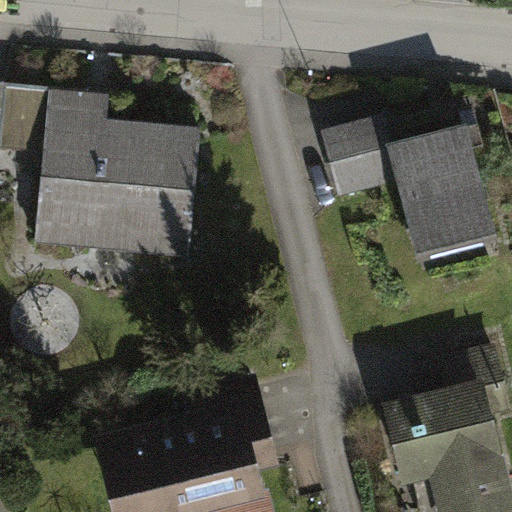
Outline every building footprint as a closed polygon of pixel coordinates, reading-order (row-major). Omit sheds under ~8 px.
[(109,88),(53,83),(40,234),(186,247),(197,124),(107,116),(109,88)] [(382,112),(330,127),(347,187),(400,172),(424,256),(499,234),(464,114),(389,136),(382,112)] [(451,385),(393,399),(409,463),(436,457),(450,511),(511,511),(511,509),(480,378),(504,371),(495,342),(443,354),(451,385)] [(192,412),(99,436),(118,511),(137,511),(153,508),(154,511),(272,511),(250,427),(271,422),(257,367),(186,385),(192,412)] [(410,475),(417,511),(444,511),(435,469),(410,475)]
